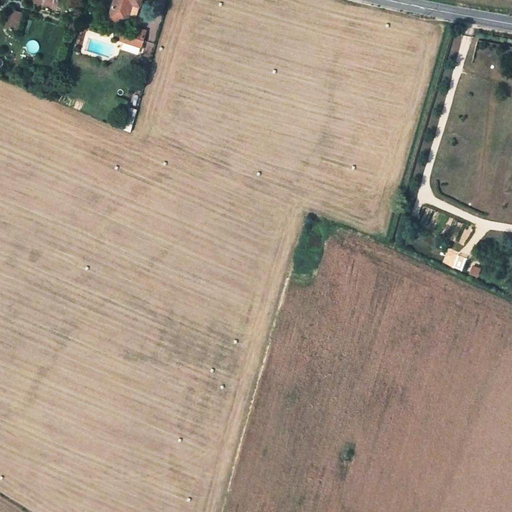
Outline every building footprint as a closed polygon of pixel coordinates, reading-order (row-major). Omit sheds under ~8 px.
[(137,0),(110,0),(106,15),(122,19),(124,10),(134,13),(137,0)] [(16,23),(4,19),(0,31),(0,36),(10,40),(16,23)] [(70,43),(74,30),(68,28),(64,41),(70,43)] [(127,46),(120,44),(117,51),(136,58),(139,50),(141,41),(130,38),(127,46)] [(123,129),(132,131),(137,112),(128,110),(123,129)]
